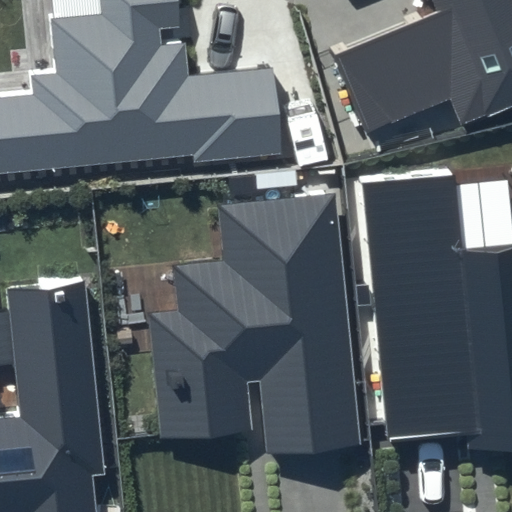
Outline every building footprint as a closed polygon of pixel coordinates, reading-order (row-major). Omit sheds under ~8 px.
[(33,97),(0,99),(0,172),(192,156),(193,161),(278,153),(270,69),(191,76),(188,41),(162,43),(161,28),(180,26),(177,0),(102,0),(104,16),(53,21),(57,73),(31,76),(33,97)] [(511,0),(432,0),(437,9),(334,52),(368,132),(451,98),(462,124),(511,102),(511,0)] [(452,171),(360,181),(387,439),(468,430),(470,450),(511,446),(511,242),(460,248),(452,171)] [(336,194),(218,206),(223,258),(172,263),(177,307),(147,310),(161,438),(250,428),(245,381),(259,380),(267,452),(362,442),(336,194)] [(85,279),(5,288),(19,416),(0,417),(0,511),(94,511),(91,477),(105,475),(85,279)]
